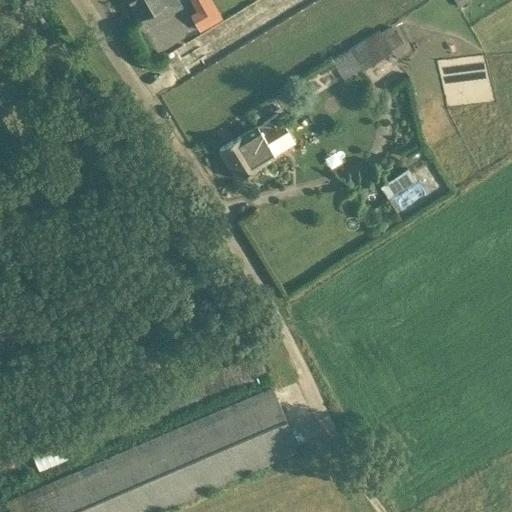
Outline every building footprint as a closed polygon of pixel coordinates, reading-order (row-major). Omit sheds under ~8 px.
[(132,5),(144,26),(180,6),(176,0),(126,0),(130,6),(132,5)] [(189,15),(198,31),(220,18),(209,0),(187,0),(195,11),(189,15)] [(391,49),(383,38),(378,29),(348,47),(329,59),(342,80),(360,68),(361,70),(392,51),(391,49)] [(383,38),(391,49),(403,41),(396,30),(394,31),(383,38)] [(0,145),(29,127),(7,92),(15,87),(0,62),(0,145)] [(341,86),(304,109),(313,124),(351,101),(341,86)] [(287,130),(277,113),(219,148),(237,179),(278,154),(270,141),(287,130)] [(408,168),(380,186),(387,198),(415,180),(408,168)] [(257,353),(70,433),(79,455),(267,375),(257,353)] [(272,387),(9,501),(14,511),(150,511),(299,448),(272,387)] [(39,472),(75,456),(66,435),(30,450),(39,472)]
